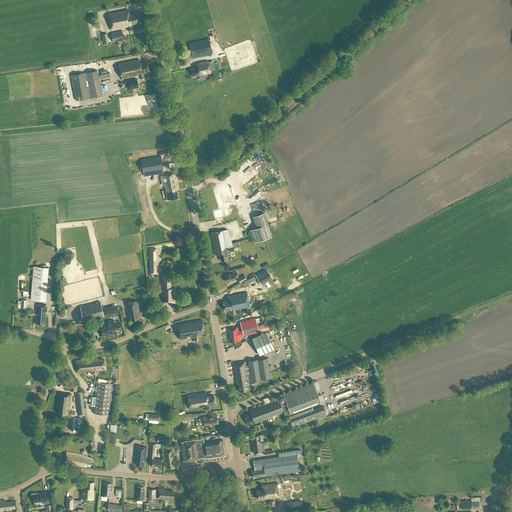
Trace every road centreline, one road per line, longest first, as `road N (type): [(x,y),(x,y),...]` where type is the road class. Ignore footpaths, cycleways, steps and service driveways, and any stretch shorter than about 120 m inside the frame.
road 1 (tertiary): [(211,304),(152,0)]
road 2 (track): [(190,194),(408,0)]
road 3 (residential): [(375,350),(229,410)]
road 4 (residential): [(211,304),(100,346),(66,345)]
road 5 (track): [(375,350),(511,295)]
road 6 (unclassified): [(182,474),(43,472)]
road 7 (residential): [(66,345),(44,400),(43,472)]
